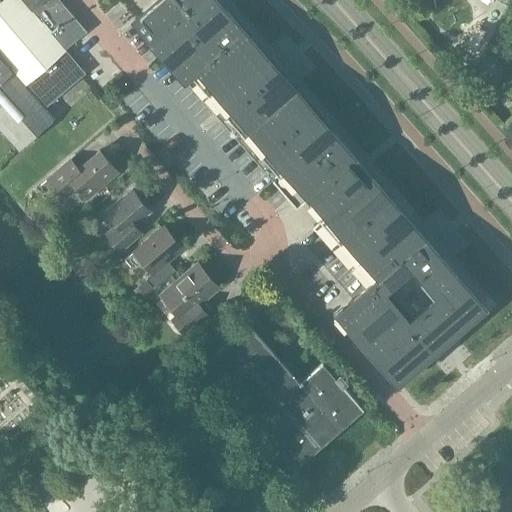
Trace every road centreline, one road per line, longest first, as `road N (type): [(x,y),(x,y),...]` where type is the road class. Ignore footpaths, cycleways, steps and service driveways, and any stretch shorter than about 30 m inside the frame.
road 1 (residential): [(426,440),(273,261),(242,270),(125,132)]
road 2 (tertiary): [(315,0),(511,214)]
road 3 (tertiary): [(511,187),(343,0)]
